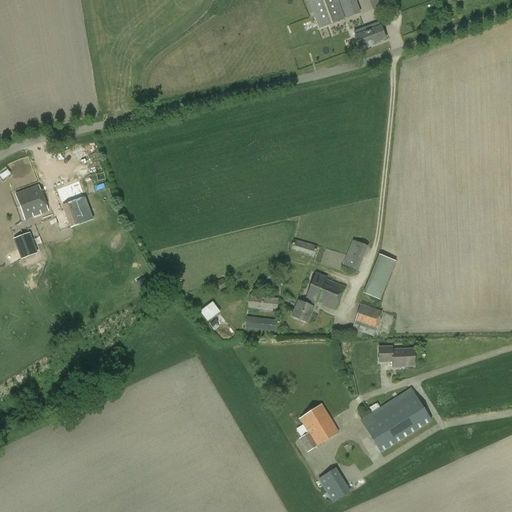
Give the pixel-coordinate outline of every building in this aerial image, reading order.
[(307,0),(318,30),(345,20),(337,0),(307,0)] [(383,0),(368,0),(372,10),(385,5),(383,0)] [(359,49),(385,40),(380,29),(365,34),(363,28),(353,32),(355,38),(359,49)] [(18,157),(21,168),(34,165),(30,153),(18,157)] [(5,167),(0,168),(0,188),(11,184),(5,167)] [(37,183),(14,191),(23,216),(46,207),(37,183)] [(70,228),(93,219),(85,197),(62,206),(70,228)] [(40,237),(44,244),(57,235),(52,228),(40,237)] [(14,240),(21,260),(36,254),(28,235),(14,240)] [(88,239),(78,244),(80,249),(91,243),(88,239)] [(314,257),(317,247),(293,241),(291,250),(314,257)] [(358,272),(368,248),(352,241),(342,266),(358,272)] [(378,254),(366,294),(384,299),(396,259),(378,254)] [(335,311),(344,289),(324,280),(325,279),(316,275),(304,305),(298,302),(292,318),(307,324),(313,308),(313,307),(315,303),(335,311)] [(145,278),(138,282),(144,294),(151,290),(145,278)] [(277,313),(278,300),(249,296),(247,309),(277,313)] [(213,301),(201,312),(209,322),(222,311),(213,301)] [(373,338),(382,312),(361,305),(355,322),(350,336),(358,339),(360,334),(373,338)] [(275,333),(276,321),(246,318),(246,330),(275,333)] [(414,367),(414,351),(392,352),(392,348),(378,349),(379,363),(392,363),(392,368),(401,367),(401,366),(413,366),(414,367)] [(378,450),(429,418),(411,389),(360,422),(378,450)] [(316,448),(338,434),(321,407),(299,420),(308,434),(300,440),(308,453),(316,448)] [(333,504),(350,494),(335,469),(318,480),(333,504)]
